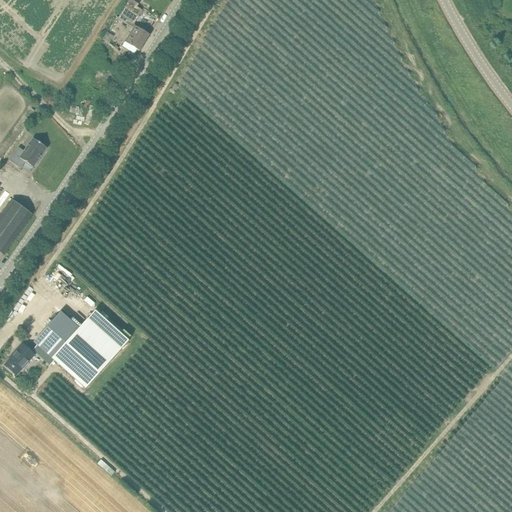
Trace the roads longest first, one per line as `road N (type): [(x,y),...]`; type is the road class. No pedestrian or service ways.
road 1 (unclassified): [(0,278),(186,0)]
road 2 (secondary): [(511,107),(442,0)]
